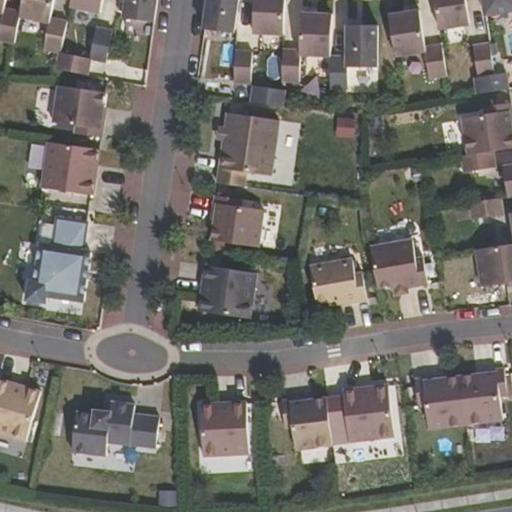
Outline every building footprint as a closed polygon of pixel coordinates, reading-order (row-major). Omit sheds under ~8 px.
[(0,0),(0,12),(3,14),(0,28),(0,40),(15,44),(21,17),(22,13),(5,9),(7,0),(0,0)] [(60,53),(62,53),(68,22),(52,19),(55,0),(24,0),(22,13),(21,17),(49,23),(44,49),(60,53)] [(72,0),(71,7),(101,14),(104,0),(72,0)] [(155,23),(158,0),(127,0),(124,19),(155,23)] [(234,33),(239,0),(208,0),(204,28),(234,33)] [(284,34),(286,0),(256,0),(255,33),(284,34)] [(466,0),(435,0),(440,29),(470,25),(466,0)] [(511,0),(484,0),(487,15),(511,11),(511,0)] [(396,53),(427,48),(421,10),(390,15),(396,53)] [(333,15),(302,13),(301,51),(284,50),(283,82),(299,82),(300,56),(331,57),(333,15)] [(377,26),(347,26),(347,57),(331,57),(331,88),(346,88),(346,68),(377,68),(377,26)] [(114,32),(97,28),(91,59),(107,62),(113,36),(114,32)] [(479,77),(496,75),(490,38),(473,40),(479,77)] [(443,45),(427,48),(432,78),(448,76),(443,45)] [(87,75),(91,59),(62,53),(60,53),(56,69),(87,75)] [(235,83),(251,84),(253,54),(236,53),(235,83)] [(479,77),(476,78),(478,94),(509,90),(506,73),(496,75),(479,77)] [(106,93),(59,86),(53,123),(76,126),(75,134),(102,138),(105,115),(102,114),(106,93)] [(286,91),(255,86),(252,103),(283,107),(286,91)] [(462,120),(468,156),(494,152),(511,148),(511,111),(511,104),(485,108),(486,116),(462,120)] [(229,113),(219,183),(246,187),(248,172),(272,176),(281,120),(229,113)] [(339,116),(338,137),(357,137),(358,117),(339,116)] [(93,196),(100,150),(49,143),(42,188),(93,196)] [(468,156),(463,157),(466,173),(496,168),(494,152),(468,156)] [(213,241),(260,248),(265,210),(242,207),(243,200),(217,196),(213,219),(216,219),(213,241)] [(502,199),(471,203),(473,220),(504,215),(502,199)] [(87,223),(57,218),(53,246),(40,245),(34,282),(29,281),(26,301),(46,303),(47,297),(83,302),(90,252),(83,251),(87,223)] [(416,259),(413,239),(371,246),(378,288),(394,286),(395,290),(429,284),(424,258),(416,259)] [(511,244),(479,250),(484,287),(511,282),(511,244)] [(353,259),(311,268),(318,305),(330,302),(331,307),(369,300),(363,273),(356,275),(353,259)] [(245,318),(252,272),(207,266),(200,311),(245,318)] [(484,375),(461,379),(467,426),(506,420),(502,397),(509,395),(506,368),(483,372),(484,375)] [(0,378),(0,435),(26,444),(42,391),(0,378)] [(467,426),(461,379),(439,382),(439,380),(417,383),(421,409),(429,409),(433,432),(467,426)] [(396,437),(390,386),(344,391),(350,443),(396,437)] [(334,446),(328,399),(306,402),(306,399),(283,402),(286,428),(294,427),(296,451),(334,446)] [(78,413),(73,452),(107,456),(109,443),(157,448),(161,418),(135,415),(136,405),(112,403),(111,413),(96,411),(96,414),(78,413)] [(248,403),(202,405),(204,457),(250,455),(248,403)] [(60,412),(59,435),(73,436),(75,413),(60,412)] [(178,506),(177,491),(160,491),(161,506),(178,506)]
